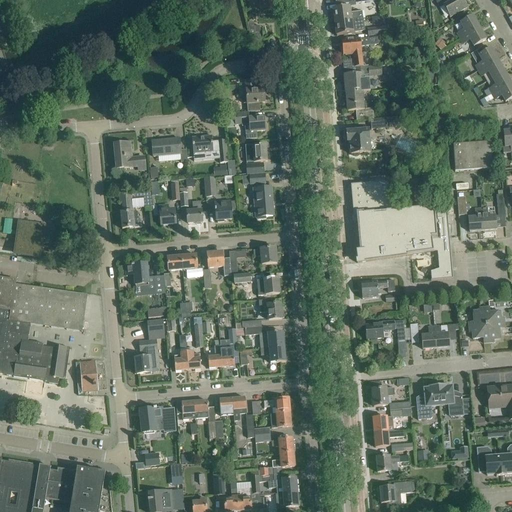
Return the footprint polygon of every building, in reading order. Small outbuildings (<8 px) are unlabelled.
[(264,0),(265,12),(274,11),(272,0),(264,0)] [(449,18),(459,13),(468,8),(463,0),(455,0),(450,3),(448,0),(442,0),(438,2),(441,9),(443,7),(449,18)] [(335,24),(363,20),(362,13),(351,14),(350,7),(333,10),(335,24)] [(460,40),(480,28),(473,17),(460,24),(464,31),(457,35),(460,40)] [(363,20),(335,24),(337,36),(354,34),(353,28),(364,26),(363,20)] [(254,23),(247,23),(250,34),(260,34),(260,26),(254,26),(254,23)] [(366,28),(367,36),(386,34),(385,26),(366,28)] [(486,40),(480,28),(460,40),(463,46),(470,42),(473,48),(486,40)] [(378,38),(352,41),(342,42),(343,56),(353,55),(354,68),(345,69),(345,68),(344,68),(344,69),(345,69),(355,68),(364,67),(361,47),(379,45),(378,38)] [(478,72),(498,61),(491,49),(478,56),(482,64),(475,68),(478,72)] [(505,72),(498,61),(478,72),(481,78),(488,74),(492,80),(505,72)] [(368,67),(369,77),(382,76),(381,66),(368,67)] [(425,71),(423,80),(432,82),(434,73),(425,71)] [(505,72),(492,80),(495,87),(489,90),(492,95),(511,84),(505,72)] [(347,95),(361,93),(360,82),(363,81),(362,75),(345,76),(345,77),(347,76),(348,81),(345,81),(347,95)] [(247,97),(243,97),(244,104),(247,104),(247,105),(248,105),(248,112),(253,112),(260,111),(259,104),(265,103),(265,101),(266,101),(265,96),(264,97),(264,89),(255,90),(254,81),(246,82),(247,97)] [(235,91),(235,83),(223,84),(224,92),(235,91)] [(511,85),(511,84),(492,95),(495,100),(502,96),(506,103),(511,99),(511,85)] [(362,104),(361,93),(347,95),(348,107),(350,106),(350,111),(348,111),(348,112),(356,111),(357,122),(370,120),(375,120),(374,109),(366,110),(365,104),(362,104)] [(239,114),(235,114),(235,126),(246,125),(247,140),(257,139),(256,132),(265,132),(265,129),(266,129),(266,125),(264,124),(264,118),(249,119),(249,113),(239,114)] [(388,119),(375,120),(370,120),(371,130),(389,129),(388,119)] [(351,155),(361,154),(371,153),(369,130),(357,131),(347,132),(348,143),(351,142),(351,145),(350,145),(351,155)] [(219,153),(220,164),(228,163),(226,141),(212,142),(212,136),(192,138),(194,162),(195,162),(195,161),(203,160),(203,154),(219,153)] [(188,163),(188,160),(187,150),(181,151),(180,139),(152,142),(154,158),(181,155),(181,163),(188,163)] [(493,170),(491,143),(453,145),(455,172),(493,170)] [(117,170),(127,169),(139,168),(139,172),(146,171),(144,158),(132,159),(130,144),(114,145),(117,170)] [(253,146),(245,146),(247,164),(267,162),(267,160),(268,159),(268,155),(267,155),(266,146),(253,148),(253,146)] [(248,174),(260,174),(259,166),(248,167),(248,174)] [(269,176),(269,175),(247,177),(248,184),(255,183),(255,184),(269,183),(269,176)] [(215,178),(205,179),(206,197),(216,197),(215,178)] [(448,225),(447,212),(392,216),(389,182),(351,185),(354,219),(355,219),(354,217),(358,217),(362,251),(356,252),(357,254),(356,254),(358,264),(424,254),(434,253),(437,253),(439,270),(431,272),(432,281),(431,281),(431,282),(453,280),(449,234),(452,233),(451,225),(448,225)] [(179,183),(172,184),(173,201),(180,201),(179,183)] [(271,188),(261,189),(254,190),(256,218),(273,217),(272,208),(270,208),(270,203),(272,202),(271,188)] [(135,228),(139,228),(141,228),(140,219),(138,219),(137,212),(133,213),(132,202),(144,201),(144,208),(153,207),(151,193),(119,196),(120,203),(123,203),(124,214),(121,214),(122,230),(135,229),(135,228)] [(505,216),(503,195),(497,196),(498,217),(505,216)] [(465,198),(458,199),(459,217),(467,216),(465,198)] [(217,222),(232,220),(231,216),(237,215),(236,202),(215,204),(217,222)] [(194,213),(187,213),(187,214),(188,224),(203,223),(201,203),(193,203),(194,213)] [(176,225),(175,215),(169,215),(169,207),(160,208),(161,226),(176,225)] [(482,210),(483,231),(497,230),(496,216),(488,217),(487,209),(482,210)] [(483,231),(482,210),(475,210),(476,218),(468,219),(470,232),(483,231)] [(43,227),(20,224),(16,254),(39,257),(43,227)] [(262,265),(267,265),(277,264),(276,249),(261,250),(261,251),(254,251),(254,258),(261,257),(262,265)] [(229,253),(231,277),(238,276),(236,252),(229,253)] [(207,255),(208,265),(208,269),(217,268),(218,277),(224,277),(224,267),(223,253),(207,255)] [(196,256),(182,257),(183,271),(198,270),(196,256)] [(183,271),(182,257),(168,258),(168,260),(169,272),(183,271)] [(166,288),(165,275),(164,275),(164,277),(148,278),(147,264),(140,265),(134,266),(134,265),(131,265),(132,266),(126,267),(127,277),(127,275),(135,275),(136,286),(146,285),(147,291),(165,290),(165,288),(166,288)] [(212,289),(211,270),(204,271),(205,290),(212,289)] [(235,285),(251,284),(250,276),(234,278),(235,285)] [(87,297),(15,286),(16,281),(16,280),(0,278),(0,373),(3,374),(3,373),(7,374),(6,376),(13,377),(13,378),(14,378),(14,377),(29,379),(29,380),(29,379),(44,381),(44,382),(45,382),(45,381),(49,382),(49,384),(58,385),(59,380),(65,380),(68,364),(67,364),(69,349),(70,349),(54,346),(54,349),(43,347),(43,344),(43,345),(28,343),(30,325),(30,324),(82,332),(85,316),(84,316),(86,297),(87,297)] [(258,289),(258,297),(266,296),(280,295),(278,279),(265,280),(265,289),(258,289)] [(362,300),(372,299),(379,298),(378,290),(387,289),(388,293),(395,292),(394,281),(377,283),(377,282),(361,284),(362,300)] [(268,301),(259,301),(260,314),(268,313),(269,321),(282,320),(282,319),(283,319),(284,317),(284,313),(283,312),(281,312),(281,305),(268,306),(268,301)] [(192,304),(180,305),(181,313),(193,312),(192,304)] [(487,325),(486,308),(479,309),(480,311),(473,312),(474,322),(468,323),(469,327),(487,325)] [(487,325),(505,324),(504,318),(501,319),(501,312),(490,313),(490,308),(486,308),(487,325)] [(164,310),(148,311),(148,319),(164,318),(164,310)] [(163,322),(148,323),(149,339),(156,339),(156,333),(164,332),(163,322)] [(245,329),(262,328),(261,322),(242,323),(243,330),(245,330),(245,329)] [(398,349),(405,349),(403,322),(382,324),(382,326),(366,327),(367,340),(383,339),(383,332),(395,330),(396,337),(398,337),(398,349)] [(203,326),(203,336),(211,335),(210,323),(203,323),(203,326)] [(505,324),(487,325),(489,344),(494,343),(494,340),(501,340),(500,329),(505,329),(505,324)] [(489,344),(487,325),(469,327),(470,334),(472,333),(473,340),(483,339),(484,344),(489,344)] [(203,336),(203,326),(196,326),(197,348),(204,348),(203,336)] [(412,344),(418,344),(417,326),(410,326),(412,344)] [(435,328),(436,349),(450,348),(449,334),(441,335),(440,327),(435,328)] [(262,335),(262,328),(245,329),(245,330),(245,337),(259,335),(261,350),(285,348),(283,333),(262,335)] [(436,349),(435,328),(428,329),(428,336),(422,336),(423,350),(436,349)] [(151,343),(140,344),(140,352),(143,351),(144,358),(135,359),(136,367),(134,367),(135,375),(137,375),(152,374),(151,372),(159,372),(157,349),(152,350),(151,343)] [(222,349),(222,357),(221,357),(222,368),(235,367),(233,348),(222,349)] [(285,348),(261,350),(261,356),(269,355),(270,364),(286,363),(285,348)] [(201,370),(200,358),(200,351),(187,352),(187,359),(188,371),(201,370)] [(187,359),(181,360),(180,352),(174,353),(175,372),(188,371),(187,359)] [(222,368),(221,357),(208,358),(209,369),(222,368)] [(94,363),(84,364),(82,365),(85,392),(97,391),(94,363)] [(447,386),(438,387),(440,407),(448,406),(449,417),(451,418),(464,417),(462,395),(453,396),(452,388),(447,388),(447,386)] [(488,399),(489,410),(508,408),(509,408),(510,420),(511,420),(511,386),(487,389),(488,399)] [(440,407),(438,387),(430,388),(430,390),(424,390),(425,398),(416,399),(418,421),(431,420),(433,418),(432,408),(440,407)] [(374,407),(384,406),(388,406),(387,396),(395,395),(394,389),(386,390),(386,389),(372,390),(374,407)] [(245,399),(233,400),(234,415),(235,415),(236,422),(241,422),(241,414),(247,414),(245,399)] [(234,415),(233,400),(220,401),(221,416),(234,415)] [(276,414),(290,413),(289,400),(275,401),(264,402),(264,408),(275,407),(276,414)] [(208,402),(195,403),(196,420),(209,419),(208,402)] [(196,420),(195,403),(182,404),(183,421),(196,420)] [(261,416),(261,413),(260,403),(252,403),(253,416),(261,416)] [(147,410),(140,410),(143,434),(164,432),(164,434),(176,433),(174,409),(162,410),(162,409),(157,409),(153,409),(154,410),(147,410)] [(290,413),(276,414),(271,415),(272,429),(291,428),(290,413)] [(387,419),(387,418),(373,419),(374,434),(388,433),(393,433),(392,418),(387,419)] [(474,419),(475,430),(485,429),(484,418),(474,419)] [(217,440),(216,424),(208,424),(209,440),(217,440)] [(393,433),(388,433),(374,434),(375,448),(389,447),(389,439),(396,438),(404,437),(404,432),(396,432),(393,433)] [(280,455),(294,453),(292,440),(273,441),(273,448),(279,447),(280,455)] [(393,453),(414,452),(414,444),(393,445),(393,453)] [(500,457),(501,476),(505,476),(505,477),(506,477),(506,475),(511,474),(511,446),(510,446),(507,450),(508,456),(500,457)] [(452,451),(452,459),(468,458),(467,447),(459,447),(460,451),(452,451)] [(501,476),(500,457),(492,458),(491,451),(488,448),(477,449),(479,474),(487,473),(487,476),(496,476),(496,477),(498,477),(498,476),(501,476)] [(418,452),(419,461),(428,461),(427,451),(418,452)] [(294,453),(280,455),(280,461),(272,462),(273,468),(261,469),(260,460),(247,461),(248,472),(261,471),(261,477),(282,475),(281,469),(295,467),(294,453)] [(146,467),(151,467),(160,466),(159,455),(145,456),(146,464),(146,467)] [(386,458),(376,459),(378,473),(388,472),(389,472),(389,474),(391,476),(397,475),(398,474),(397,464),(407,463),(406,457),(390,458),(390,457),(386,458)] [(31,511),(35,497),(31,496),(32,490),(36,491),(36,485),(33,484),(34,478),(37,479),(39,467),(33,466),(33,465),(9,461),(8,462),(2,461),(2,460),(0,459),(0,511),(31,511)] [(50,470),(51,468),(40,466),(39,467),(37,479),(34,478),(33,484),(36,485),(36,491),(32,490),(31,496),(35,497),(31,511),(43,511),(45,500),(50,470)] [(181,466),(171,467),(173,486),(183,485),(181,466)] [(112,511),(112,508),(109,509),(109,501),(111,501),(110,493),(108,493),(107,486),(110,486),(109,477),(105,478),(105,474),(77,470),(76,475),(73,474),(74,472),(58,469),(57,472),(50,470),(45,500),(72,504),(75,505),(74,511),(112,511)] [(282,481),(282,475),(261,477),(262,483),(268,483),(268,490),(283,488),(283,495),(297,493),(296,479),(282,481)] [(205,476),(194,476),(195,484),(200,483),(201,490),(206,490),(205,476)] [(252,495),(260,494),(259,477),(251,478),(252,495)] [(225,495),(224,480),(213,481),(214,496),(225,495)] [(389,509),(399,509),(402,508),(401,495),(413,494),(412,483),(394,485),(394,488),(380,489),(381,504),(389,503),(389,509)] [(237,490),(237,497),(238,511),(241,511),(251,511),(250,489),(237,490)] [(174,511),(173,503),(172,492),(149,494),(149,500),(148,500),(148,502),(149,501),(150,511),(163,511),(173,511),(174,511)] [(297,493),(283,495),(284,502),(273,503),(273,509),(298,507),(297,493)] [(238,511),(237,497),(232,498),(232,500),(225,500),(225,511),(238,511)] [(206,511),(206,505),(206,500),(199,500),(200,502),(193,503),(193,511),(206,511)]
